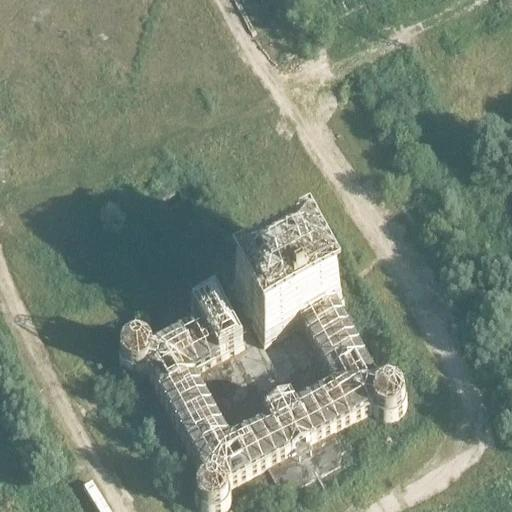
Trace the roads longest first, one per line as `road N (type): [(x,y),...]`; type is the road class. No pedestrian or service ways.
road 1 (track): [(272,80),(317,127),(474,387),(465,466),(383,511)]
road 2 (track): [(116,511),(0,279)]
road 3 (track): [(272,80),(480,0)]
